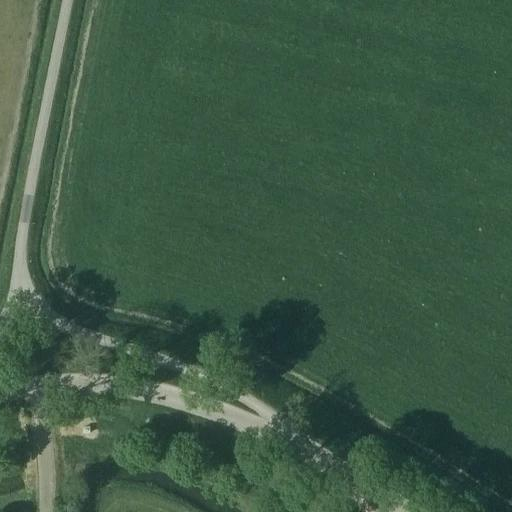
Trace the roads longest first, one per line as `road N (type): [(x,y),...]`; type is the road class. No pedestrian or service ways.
road 1 (unclassified): [(309,452),(286,424),(230,388),(79,330),(21,297)]
road 2 (unclassified): [(0,392),(136,389),(213,409),(309,452)]
road 3 (unclassified): [(21,297),(23,224),(67,0)]
